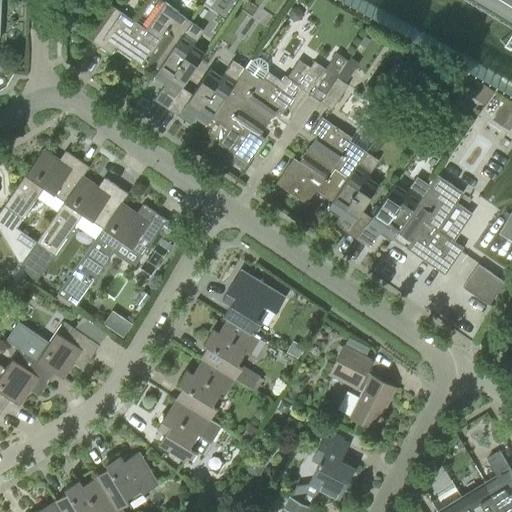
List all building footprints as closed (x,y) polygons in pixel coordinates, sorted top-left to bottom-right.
[(116,18),(103,10),(85,36),(111,55),(116,48),(137,63),(141,57),(159,69),(192,22),(165,4),(147,30),(121,12),(116,18)] [(303,15),(302,9),(296,7),(291,8),(288,13),(290,19),(295,21),(300,20),(303,15)] [(160,70),(170,77),(155,100),(166,108),(181,86),(205,52),(194,45),(204,31),(192,22),(159,69),(158,70),(160,70)] [(370,40),(364,36),(359,44),(365,48),(370,40)] [(419,56),(408,48),(400,61),(411,68),(419,56)] [(326,69),(322,74),(334,82),(337,77),(338,77),(348,60),(337,53),(326,69)] [(292,96),(298,87),(299,85),(298,84),(286,77),(285,76),(282,81),(268,72),(268,63),(260,58),(252,60),(245,70),(228,95),(270,123),(271,123),(269,122),(280,106),(286,110),(294,98),(292,96)] [(228,95),(245,70),(232,61),(222,75),(210,68),(192,94),(181,86),(166,108),(190,124),(200,110),(211,118),(212,117),(228,95)] [(314,61),(298,84),(299,85),(298,87),(309,94),(322,74),(326,69),(314,61)] [(311,95),(318,100),(320,101),(334,82),(322,74),(309,94),(311,95)] [(470,74),(470,76),(460,88),(469,94),(479,80),(470,74)] [(320,101),(332,110),(349,85),(338,77),(337,77),(334,82),(320,101)] [(270,123),(228,95),(212,117),(228,129),(218,143),(234,154),(248,164),(263,143),(257,139),(268,123),(270,124),(270,123)] [(511,107),(504,103),(493,121),(509,130),(511,125),(511,107)] [(353,138),(324,119),(322,117),(314,129),(319,133),(308,148),(307,148),(349,178),(366,153),(350,142),(353,138)] [(276,183),(306,204),(316,189),(333,200),(349,178),(307,148),(306,149),(308,150),(296,166),(291,162),(276,183)] [(43,149),(13,193),(0,211),(0,230),(1,232),(21,265),(30,250),(36,242),(37,241),(15,226),(43,187),(64,201),(83,177),(89,167),(68,152),(61,162),(43,149)] [(334,201),(344,208),(334,223),(358,239),(373,218),(363,211),(381,184),(370,177),(380,162),(366,153),(349,178),(333,200),(332,201),(333,202),(334,201)] [(234,154),(230,161),(244,170),(248,164),(234,154)] [(128,193),(106,179),(100,189),(83,177),(64,201),(37,241),(36,242),(54,255),(82,214),(104,228),(121,203),(128,193)] [(370,248),(376,238),(380,233),(392,241),(398,233),(397,233),(430,185),(418,177),(408,192),(397,184),(374,218),(373,218),(358,239),(370,248)] [(411,251),(445,275),(464,247),(439,230),(457,204),(430,185),(397,233),(398,233),(415,245),(411,251)] [(167,220),(145,205),(138,215),(121,203),(104,228),(55,298),(72,309),(115,250),(134,263),(141,254),(143,255),(167,220)] [(511,241),(511,209),(498,233),(511,241)] [(169,235),(175,227),(166,221),(161,228),(161,229),(169,235)] [(463,287),(489,305),(503,285),(476,267),(463,287)] [(224,316),(227,318),(228,318),(255,334),(262,323),(255,319),(263,306),(275,313),(286,297),(244,271),(234,287),(231,285),(222,300),(231,305),(224,316)] [(150,297),(144,292),(142,291),(135,302),(137,304),(143,308),(150,297)] [(113,310),(105,322),(124,335),(132,323),(113,310)] [(235,379),(236,378),(253,389),(260,376),(243,366),(242,367),(238,364),(246,351),(250,354),(261,337),(255,334),(228,318),(227,318),(219,332),(213,328),(203,344),(207,347),(201,358),(202,359),(235,379)] [(99,345),(89,338),(64,321),(51,342),(20,320),(7,339),(19,349),(55,373),(62,378),(75,360),(85,367),(99,345)] [(89,338),(99,345),(107,333),(96,327),(89,338)] [(304,348),(293,341),(287,352),(298,359),(304,348)] [(330,375),(361,391),(348,416),(375,430),(380,420),(381,420),(383,416),(382,416),(396,387),(367,372),(373,360),(344,346),(330,375)] [(55,373),(19,349),(6,369),(0,364),(0,392),(10,399),(10,400),(18,405),(31,387),(40,394),(55,373)] [(193,373),(188,370),(178,385),(182,387),(176,399),(180,401),(211,420),(211,419),(218,408),(213,405),(221,392),(226,395),(235,379),(202,359),(193,373)] [(0,414),(10,400),(10,399),(0,392),(0,414)] [(288,409),(290,404),(281,400),(277,409),(283,411),(288,409)] [(166,433),(159,444),(189,463),(196,451),(203,455),(221,425),(211,419),(211,420),(180,401),(170,417),(166,414),(157,428),(166,433)] [(258,430),(249,424),(242,435),(251,441),(258,430)] [(319,463),(309,483),(296,485),(291,497),(311,507),(320,489),(340,499),(355,468),(341,461),(349,444),(326,432),(312,460),(319,463)] [(511,511),(511,471),(500,451),(486,459),(496,474),(484,481),(503,511),(511,511)] [(98,477),(118,510),(130,503),(127,499),(140,491),(142,494),(160,484),(140,452),(124,461),(121,455),(106,464),(108,469),(97,475),(98,477)] [(251,454),(242,470),(258,479),(267,462),(251,454)] [(118,511),(118,510),(98,477),(83,486),(80,480),(65,489),(67,493),(56,500),(58,504),(59,504),(63,511),(118,511)] [(503,511),(484,481),(460,496),(470,511),(503,511)] [(309,511),(312,507),(311,507),(291,497),(291,496),(282,511),(309,511)] [(470,511),(460,496),(436,510),(436,511),(470,511)]
